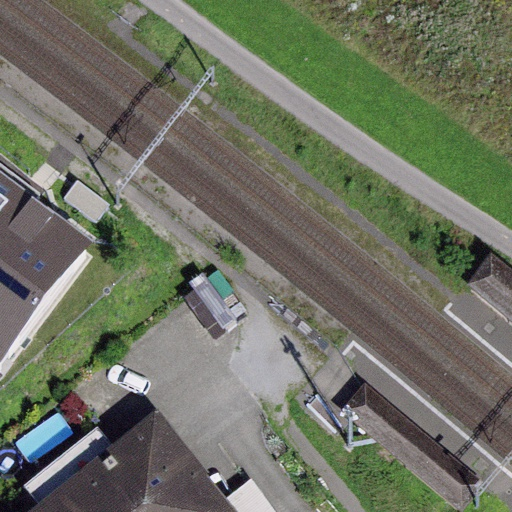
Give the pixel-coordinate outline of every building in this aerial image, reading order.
[(0,373),(1,374),(94,251),(0,180),(0,373)] [(66,200),(97,223),(110,206),(78,183),(66,200)] [(511,279),(493,264),(469,292),(511,328),(511,279)] [(468,511),(487,491),(367,390),(343,419),(454,511),(468,511)] [(229,511),(225,506),(161,424),(46,511),(229,511)] [(272,511),(253,486),(225,506),(229,511),(272,511)]
